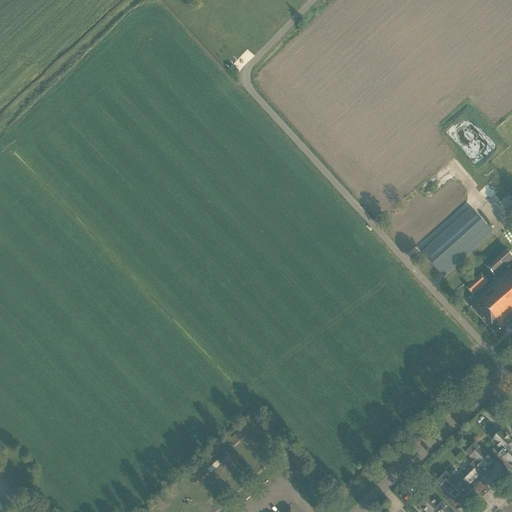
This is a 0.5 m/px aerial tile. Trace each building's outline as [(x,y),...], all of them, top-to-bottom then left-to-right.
[(470,151),(480,161),(493,150),(468,123),(455,135),(460,141),(465,137),(474,147),(470,151)] [(503,211),(510,204),(504,199),(498,205),(503,211)] [(471,209),(422,254),(443,278),(493,233),(471,209)] [(511,257),(507,252),(488,269),(494,276),(511,260),(511,257)] [(511,265),(485,290),(487,292),(484,295),(479,290),(488,282),(481,274),(466,288),(477,301),(470,307),(494,335),(511,319),(511,265)] [(228,441),(234,447),(245,436),(240,430),(228,441)] [(511,443),(511,441),(501,431),(491,441),(502,452),(499,456),(511,469),(511,449),(509,446),(511,443)] [(474,462),(464,471),(473,481),(479,475),(483,480),(492,471),(488,466),(493,461),(475,444),(466,453),(474,462)] [(473,481),(464,471),(454,481),(446,473),(436,483),(454,500),(459,495),(463,500),(472,490),(468,486),(473,481)] [(439,507),(428,496),(418,506),(424,511),(451,511),(443,503),(439,506),(439,507)]
